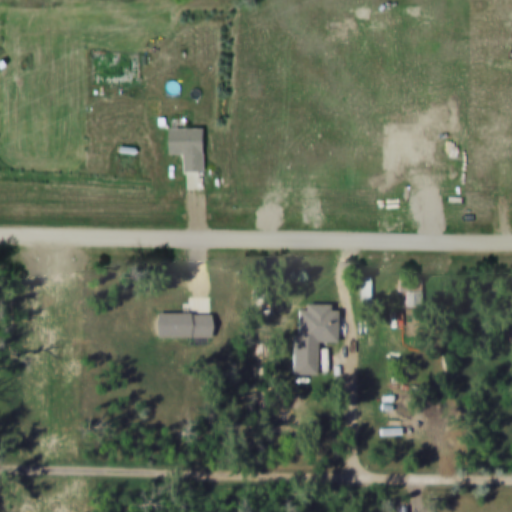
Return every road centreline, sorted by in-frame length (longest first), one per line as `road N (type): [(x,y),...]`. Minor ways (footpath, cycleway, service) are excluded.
road 1 (residential): [(511,225),(0,214)]
road 2 (residential): [(511,479),(0,468)]
